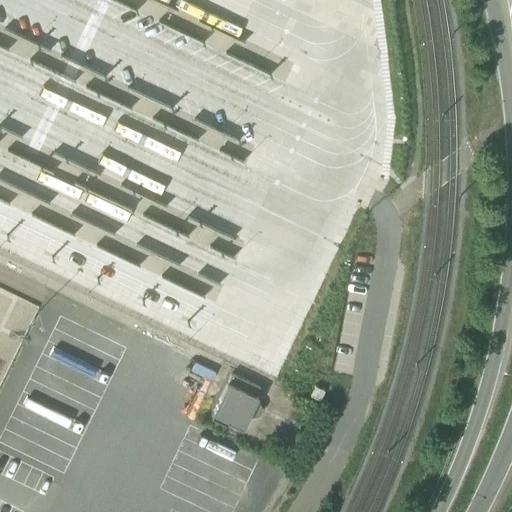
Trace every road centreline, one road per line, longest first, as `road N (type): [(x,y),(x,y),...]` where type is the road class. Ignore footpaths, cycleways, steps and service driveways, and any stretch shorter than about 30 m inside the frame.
road 1 (unclassified): [(297,511),(367,384),(385,318),(389,211)]
road 2 (secondary): [(511,269),(485,391),(437,511)]
